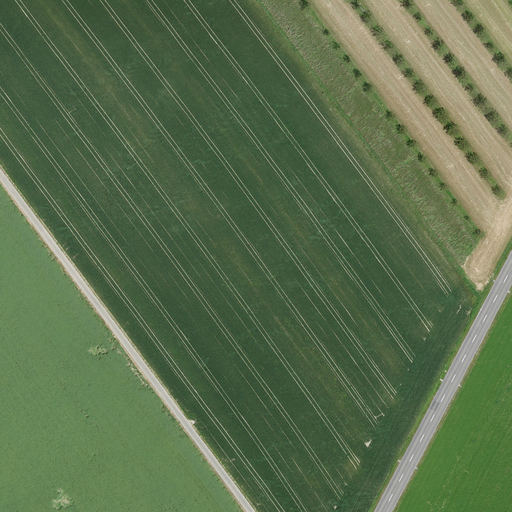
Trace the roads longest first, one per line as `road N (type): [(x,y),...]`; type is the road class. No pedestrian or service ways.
road 1 (track): [(249,511),(0,174)]
road 2 (tertiary): [(383,511),(511,266)]
